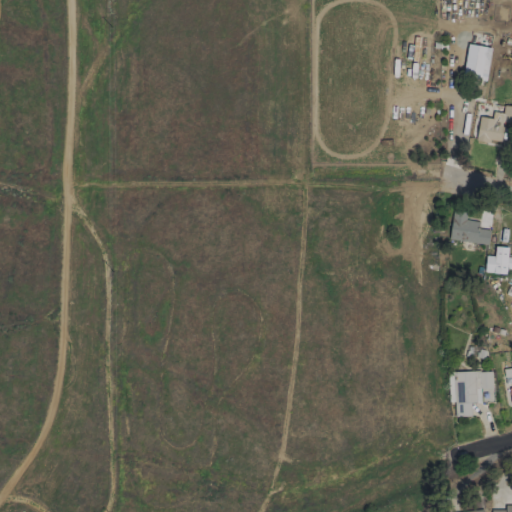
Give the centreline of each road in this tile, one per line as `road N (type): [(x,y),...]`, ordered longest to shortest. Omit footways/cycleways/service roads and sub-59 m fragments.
road 1 (track): [(1,511),(25,470),(62,345),(69,0)]
road 2 (track): [(461,452),(31,450)]
road 3 (track): [(451,174),(66,187)]
